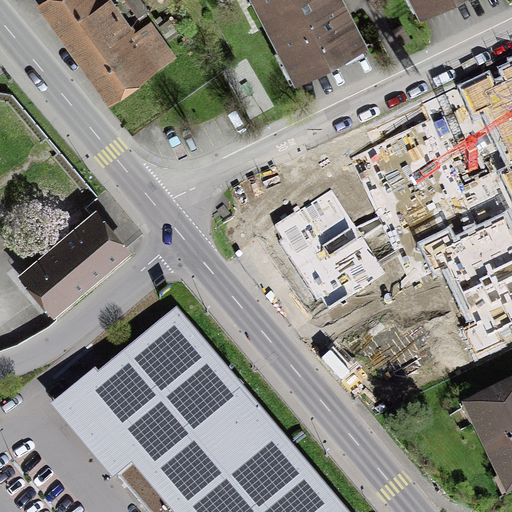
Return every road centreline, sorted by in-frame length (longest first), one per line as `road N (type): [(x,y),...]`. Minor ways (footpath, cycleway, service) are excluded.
road 1 (residential): [(155,206),(511,40)]
road 2 (primary): [(180,234),(414,511)]
road 3 (primary): [(0,19),(155,206)]
road 4 (residential): [(180,234),(47,349),(0,369)]
